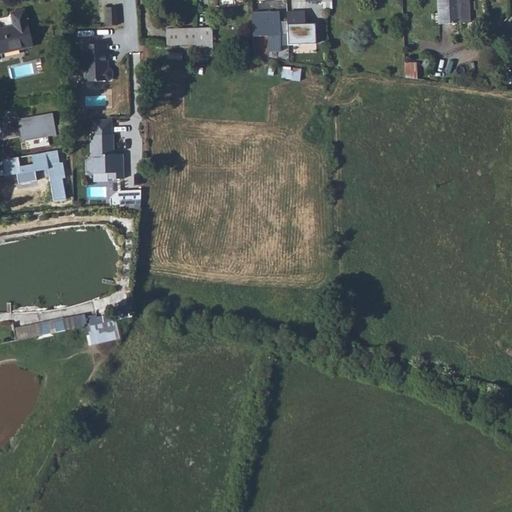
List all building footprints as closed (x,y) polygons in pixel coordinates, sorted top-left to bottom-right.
[(466,28),(465,0),(442,0),(443,28),(466,28)] [(474,0),(465,0),(466,28),(475,27),(474,0)] [(118,2),(108,1),(107,19),(117,19),(118,2)] [(317,45),(316,22),(305,23),(305,10),(286,11),(288,46),(317,45)] [(269,52),(281,52),(280,12),(253,13),(254,37),(269,36),(269,52)] [(37,48),(30,17),(15,20),(16,25),(0,28),(0,39),(3,52),(25,47),(26,50),(37,48)] [(174,32),(172,47),(203,51),(203,35),(174,32)] [(217,34),(203,34),(203,35),(203,51),(218,53),(217,34)] [(110,41),(86,43),(88,80),(113,79),(116,76),(115,69),(113,66),(109,66),(108,51),(110,51),(110,41)] [(316,71),(292,67),(291,80),(314,83),(316,71)] [(23,140),(58,134),(54,112),(19,118),(23,140)] [(115,136),(92,136),(92,159),(88,162),(88,171),(92,174),(109,174),(109,181),(124,181),(124,155),(115,155),(115,136)] [(54,199),(66,197),(63,179),(66,179),(63,163),(59,163),(57,150),(0,159),(3,179),(14,177),(16,185),(37,181),(34,169),(48,167),(54,199)] [(111,198),(111,205),(128,205),(140,204),(141,204),(141,190),(119,191),(119,193),(117,193),(111,198)] [(84,326),(88,345),(121,338),(117,320),(131,316),(131,311),(109,316),(110,321),(84,326)] [(63,318),(13,328),(16,340),(66,330),(63,318)] [(30,351),(22,352),(22,362),(30,361),(30,351)]
